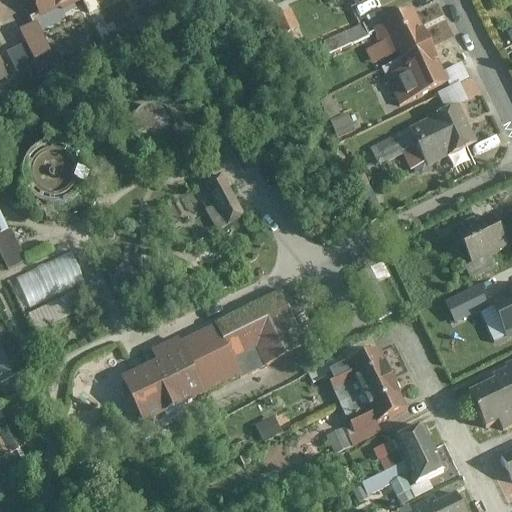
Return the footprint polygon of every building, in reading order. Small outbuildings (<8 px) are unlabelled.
[(32,0),(45,25),(84,5),(81,0),(32,0)] [(383,0),(360,0),(365,9),(383,0)] [(291,10),(274,18),(282,35),(299,28),(291,10)] [(401,59),(404,65),(434,51),(417,14),(373,34),(379,49),(369,53),(376,69),(401,59)] [(25,49),(34,69),(53,60),(39,29),(20,38),(25,49)] [(365,30),(326,47),(331,58),(370,41),(365,30)] [(25,49),(8,57),(17,77),(34,69),(25,49)] [(434,51),(404,65),(407,74),(389,82),(401,109),(450,87),(434,51)] [(132,119),(132,128),(136,138),(145,145),(156,146),(166,142),(173,134),(175,123),(172,115),(167,109),(160,104),(152,103),(143,106),(136,112),(132,119)] [(421,154),(471,131),(462,112),(412,135),(421,154)] [(479,149),(471,131),(421,154),(429,173),(479,149)] [(22,172),(24,182),(30,192),(39,200),(50,203),(62,202),(73,196),(80,187),(84,176),(83,164),(80,155),(73,148),(65,143),(56,141),(46,141),(36,145),(28,152),(23,162),(22,172)] [(245,218),(221,174),(204,184),(228,228),(245,218)] [(0,213),(0,256),(5,270),(24,263),(4,211),(0,213)] [(505,251),(489,218),(453,235),(469,268),(505,251)] [(70,253),(16,280),(30,309),(85,282),(70,253)] [(372,268),(357,274),(379,321),(393,314),(372,268)] [(477,289),(445,305),(453,322),(485,307),(477,289)] [(179,340),(206,392),(242,377),(233,359),(255,349),(266,367),(309,346),(281,293),(250,307),(179,340)] [(511,293),(487,306),(504,341),(511,337),(511,293)] [(71,296),(27,317),(35,334),(79,314),(71,296)] [(0,349),(0,377),(10,372),(0,349)] [(104,359),(107,371),(124,367),(121,354),(104,359)] [(378,354),(350,368),(358,384),(364,397),(393,383),(385,367),(384,368),(378,354)] [(503,431),(511,426),(511,367),(462,393),(484,428),(498,420),(503,431)] [(20,394),(10,372),(0,377),(0,391),(5,401),(20,394)] [(393,383),(364,397),(370,409),(378,425),(378,426),(407,412),(393,383)] [(262,441),(281,433),(274,417),(255,426),(262,441)] [(10,454),(23,448),(14,427),(0,433),(10,454)] [(424,428),(394,443),(402,458),(397,459),(401,467),(435,450),(424,428)] [(435,450),(401,467),(405,474),(409,472),(416,487),(446,473),(435,450)] [(511,454),(501,460),(511,482),(511,454)] [(433,501),(416,509),(417,511),(463,511),(456,496),(436,506),(433,501)]
